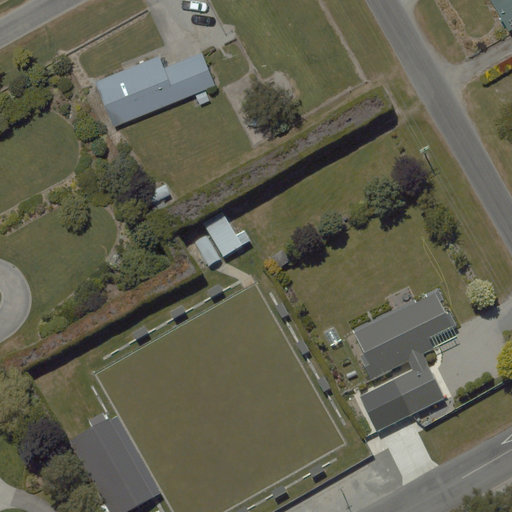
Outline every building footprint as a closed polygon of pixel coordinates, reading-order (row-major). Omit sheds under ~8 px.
[(511,0),(486,0),(508,35),(511,33),(511,0)] [(202,105),(222,97),(203,53),(167,69),(162,57),(98,85),(118,131),(198,96),(202,105)] [(173,199),(165,184),(140,197),(147,211),(173,199)] [(235,238),(228,226),(195,245),(210,271),(254,246),(246,232),(235,238)] [(439,330),(418,288),(336,329),(357,371),(439,330)] [(429,394),(411,358),(372,377),(390,414),(429,394)] [(101,511),(139,490),(97,418),(54,443),(93,511),(101,511)]
